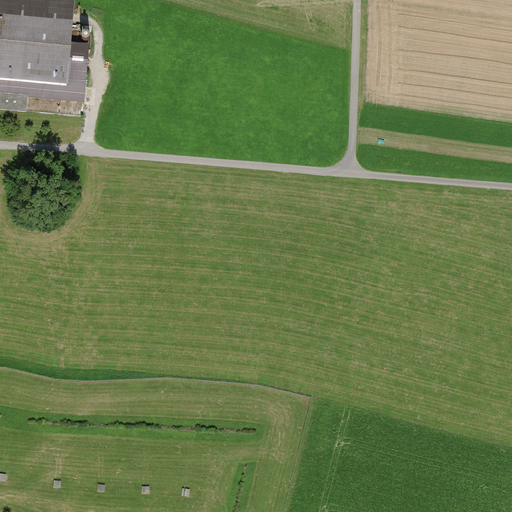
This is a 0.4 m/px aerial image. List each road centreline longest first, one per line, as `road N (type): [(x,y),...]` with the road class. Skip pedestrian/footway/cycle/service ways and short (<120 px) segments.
road 1 (track): [(0,145),(352,174)]
road 2 (track): [(352,174),(358,0)]
road 3 (track): [(352,174),(511,187)]
